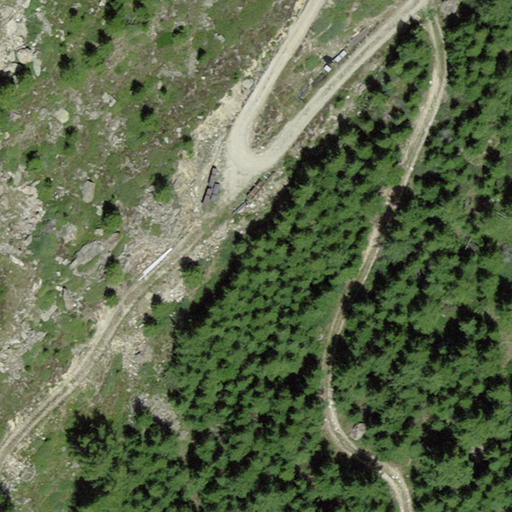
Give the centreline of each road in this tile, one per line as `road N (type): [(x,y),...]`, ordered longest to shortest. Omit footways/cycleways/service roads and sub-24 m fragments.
road 1 (track): [(423,0),(441,75),(338,320),(327,388),(339,436),(391,474),(405,511)]
road 2 (track): [(0,456),(82,367),(125,303),(205,225),(245,161)]
road 3 (track): [(245,161),(269,157),(418,0)]
road 4 (track): [(316,0),(238,132),(236,150),(245,161)]
